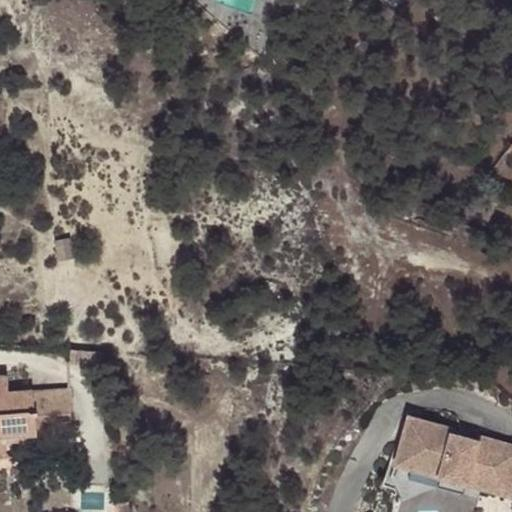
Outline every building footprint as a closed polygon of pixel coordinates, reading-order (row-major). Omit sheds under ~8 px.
[(9,377),(0,377),(0,456),(1,456),(0,437),(38,433),(34,392),(10,393),(9,377)] [(447,439),(449,432),(451,426),(405,411),(389,462),(439,477),(462,485),(465,476),(499,487),(511,449),(511,447),(477,436),(476,441),(474,448),(447,439)] [(476,441),(449,432),(447,439),(474,448),(476,441)] [(511,476),(511,449),(499,487),(465,476),(462,485),(504,499),(511,476)] [(462,485),(439,477),(435,487),(457,495),(462,485)]
